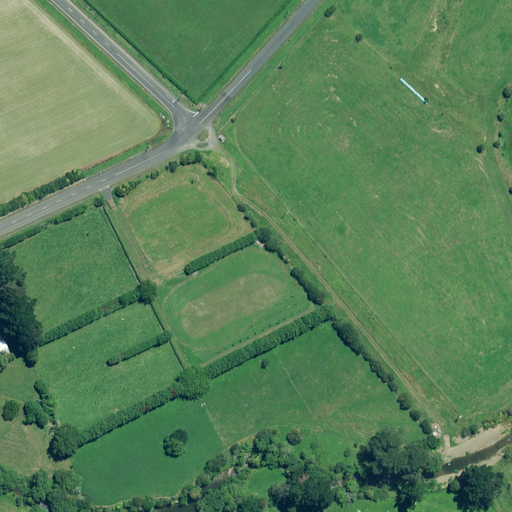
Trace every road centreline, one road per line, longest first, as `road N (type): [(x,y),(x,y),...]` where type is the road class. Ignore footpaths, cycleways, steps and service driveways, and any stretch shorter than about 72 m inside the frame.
road 1 (unclassified): [(0,229),(166,150),(194,127)]
road 2 (unclassified): [(58,0),(194,127)]
road 3 (unclassified): [(194,127),(317,0)]
